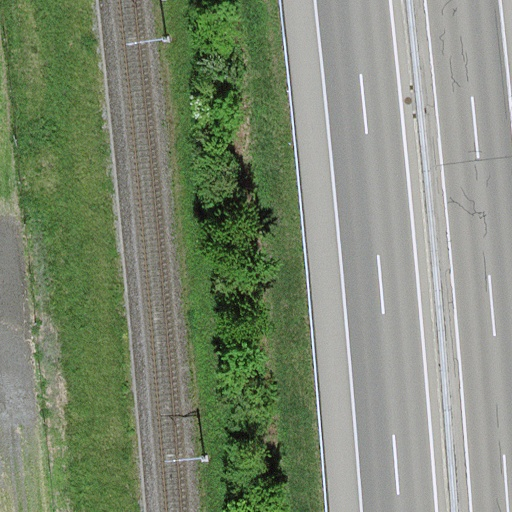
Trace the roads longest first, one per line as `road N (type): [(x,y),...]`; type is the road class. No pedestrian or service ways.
road 1 (motorway): [(351,0),(368,136),(391,511)]
road 2 (motorway): [(511,455),(467,0)]
